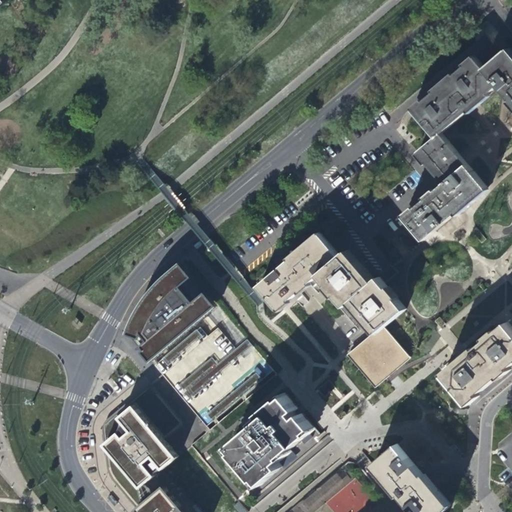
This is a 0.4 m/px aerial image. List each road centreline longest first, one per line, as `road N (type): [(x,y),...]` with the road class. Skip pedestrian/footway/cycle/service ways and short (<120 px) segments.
road 1 (residential): [(292,147),(146,269),(86,364)]
road 2 (residential): [(467,0),(292,147)]
road 3 (residential): [(86,364),(67,447),(78,482),(101,511)]
road 4 (residential): [(495,511),(463,471),(460,439),(511,389)]
road 5 (residential): [(379,262),(292,147)]
road 6 (unknown): [(104,329),(196,432)]
